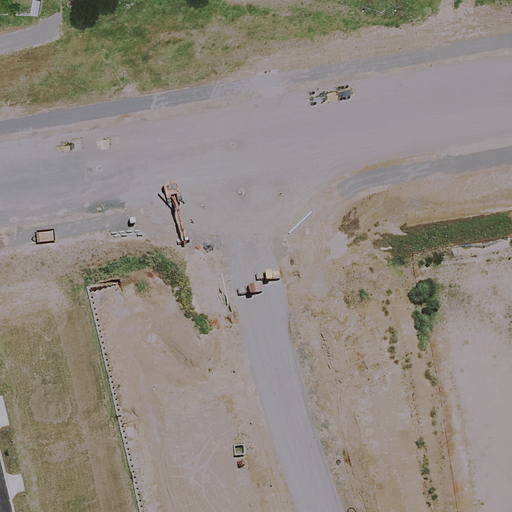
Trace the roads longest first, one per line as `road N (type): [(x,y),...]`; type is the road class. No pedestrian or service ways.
road 1 (primary): [(511,127),(0,210)]
road 2 (unknown): [(325,511),(259,331)]
road 3 (unknown): [(258,171),(277,289),(259,331)]
road 4 (unknown): [(259,331),(226,283),(210,179)]
